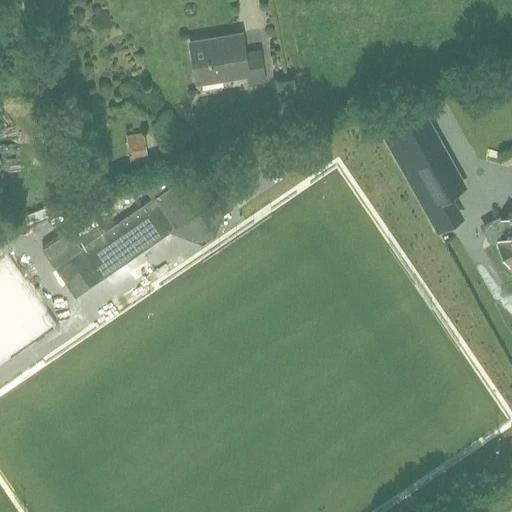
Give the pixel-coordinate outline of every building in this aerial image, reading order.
[(249,84),(265,82),(260,49),(245,52),(242,34),(191,42),(197,80),(246,72),(249,84)] [(426,209),(451,196),(461,190),(418,113),(383,132),(426,209)] [(127,154),(128,163),(146,159),(141,131),(123,135),(125,145),(128,145),(130,154),(127,154)] [(90,285),(103,277),(99,272),(173,221),(177,228),(203,237),(207,223),(216,226),(215,230),(216,230),(222,213),(233,205),(212,174),(204,162),(172,184),(166,176),(158,181),(157,181),(146,188),(153,198),(82,247),(70,229),(43,248),(55,265),(75,296),(90,285)] [(511,262),(511,212),(501,219),(508,233),(499,238),(500,240),(498,242),(509,262),(511,261),(511,262)]
